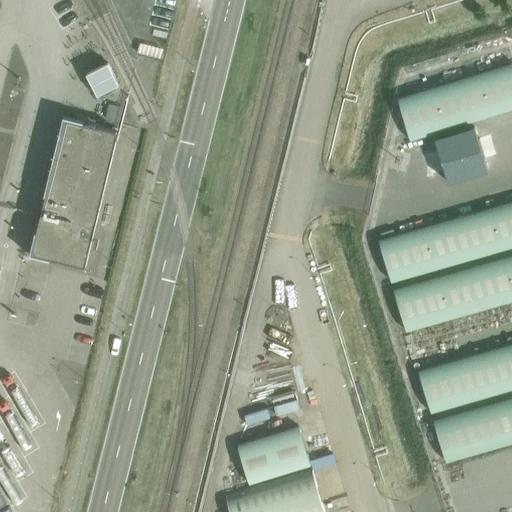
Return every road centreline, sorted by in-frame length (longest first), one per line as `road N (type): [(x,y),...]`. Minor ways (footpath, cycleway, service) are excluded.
road 1 (tertiary): [(103,511),(230,0)]
road 2 (unknown): [(10,511),(77,222)]
